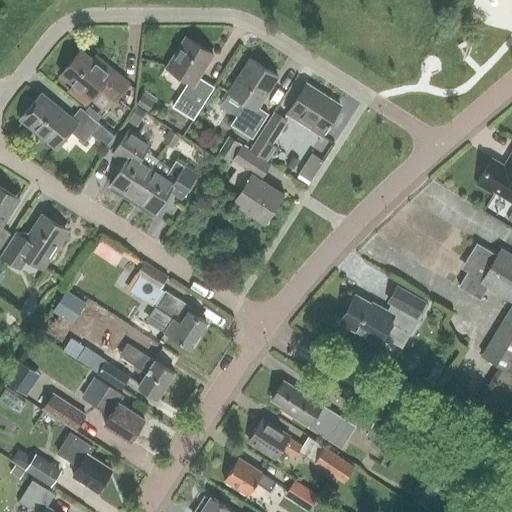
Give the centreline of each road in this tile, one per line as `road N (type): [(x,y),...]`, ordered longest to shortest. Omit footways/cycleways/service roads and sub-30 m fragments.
road 1 (residential): [(4,89),(62,27),(88,16),(243,22),(444,142)]
road 2 (residential): [(271,328),(0,152)]
road 3 (tertiary): [(271,328),(354,228),(444,142)]
road 4 (tertiary): [(154,511),(271,328)]
